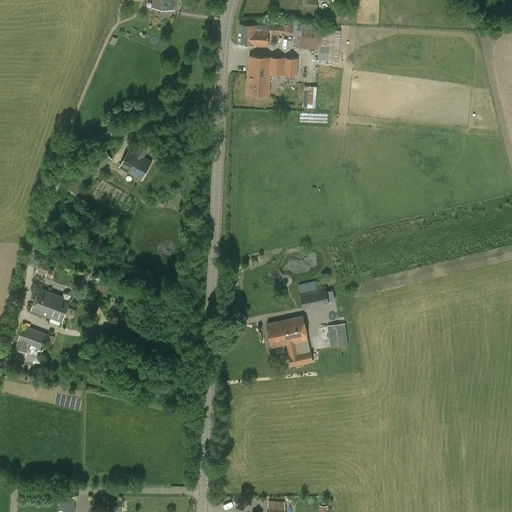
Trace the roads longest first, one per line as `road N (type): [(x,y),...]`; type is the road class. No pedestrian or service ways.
road 1 (tertiary): [(204,511),(222,54),(231,0)]
road 2 (track): [(220,101),(133,126),(68,159),(0,359)]
